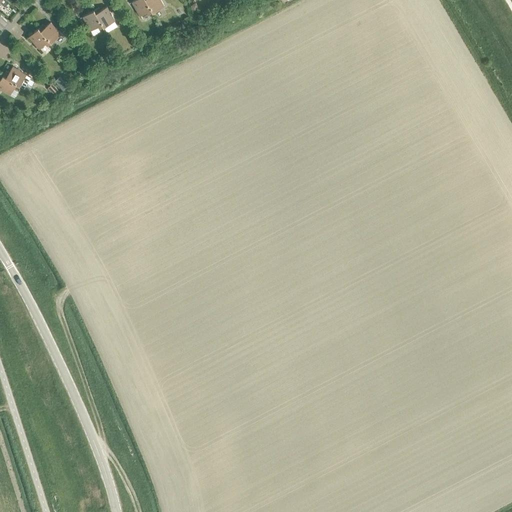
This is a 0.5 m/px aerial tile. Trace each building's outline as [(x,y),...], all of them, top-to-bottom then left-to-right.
[(148,15),(153,12),(146,0),(134,0),(132,1),(140,15),(146,12),(148,15)] [(146,0),(153,12),(164,5),(160,0),(146,0)] [(94,9),(104,27),(115,20),(107,6),(100,10),(98,7),(94,9)] [(99,29),(104,27),(94,9),(83,16),(91,30),(97,26),(99,29)] [(38,27),(51,42),(61,34),(50,22),(45,27),(42,24),(38,27)] [(47,46),(51,42),(38,27),(29,36),(39,48),(45,43),(47,46)] [(3,75),(20,85),(24,88),(30,77),(12,66),(9,72),(5,70),(3,75)] [(17,90),(20,85),(3,75),(0,79),(0,88),(10,94),(14,88),(17,90)] [(48,87),(55,95),(60,91),(53,83),(48,87)]
